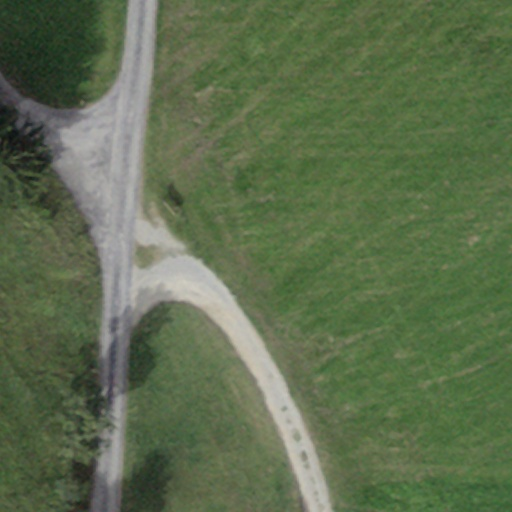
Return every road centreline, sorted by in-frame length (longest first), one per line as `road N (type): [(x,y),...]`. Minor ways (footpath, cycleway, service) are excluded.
road 1 (track): [(122,214),(228,314),(274,387),(317,511)]
road 2 (track): [(102,511),(122,214)]
road 3 (track): [(122,214),(141,0)]
road 4 (track): [(0,91),(122,214)]
